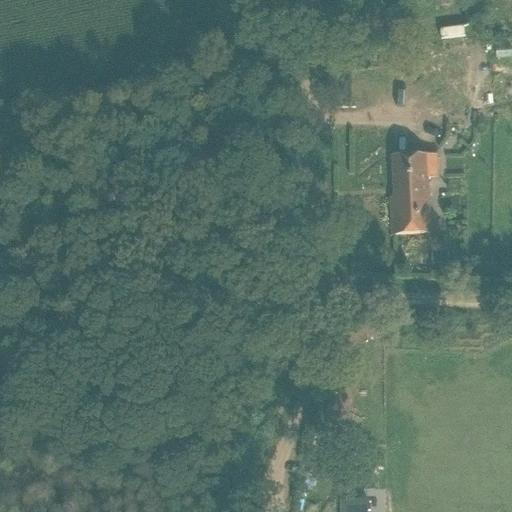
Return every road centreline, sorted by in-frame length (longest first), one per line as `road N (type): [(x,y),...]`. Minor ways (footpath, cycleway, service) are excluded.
road 1 (track): [(299,0),(302,205),(314,298),(301,393),(253,511)]
road 2 (track): [(294,294),(113,290),(0,326)]
road 3 (track): [(511,304),(294,294)]
